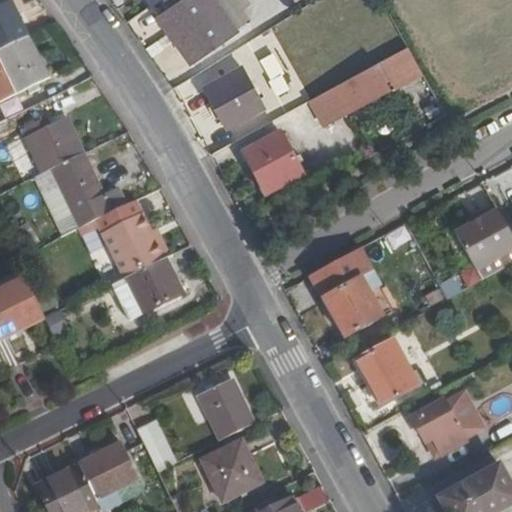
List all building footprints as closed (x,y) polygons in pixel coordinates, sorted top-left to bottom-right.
[(180,0),(161,14),(192,60),(243,24),(238,16),(244,12),(235,0),(180,0)] [(0,50),(30,36),(12,1),(0,7),(0,50)] [(238,16),(243,24),(250,20),(244,12),(238,16)] [(50,77),(30,36),(0,50),(0,101),(0,102),(30,87),(32,92),(41,88),(39,83),(50,77)] [(407,46),(375,63),(389,88),(420,71),(407,46)] [(375,63),(309,98),(323,124),(389,88),(375,63)] [(203,84),(226,126),(264,106),(241,64),(203,84)] [(269,75),(281,97),(292,91),(280,69),(269,75)] [(23,139),(42,176),(85,154),(66,117),(40,131),(36,124),(23,130),(27,138),(23,139)] [(240,151),(263,192),(301,172),(279,129),(240,151)] [(42,176),(32,180),(46,209),(68,198),(78,217),(109,201),(106,195),(85,154),(42,176)] [(78,217),(83,228),(128,205),(119,189),(106,195),(109,201),(78,217)] [(46,209),(62,239),(83,228),(78,217),(68,198),(46,209)] [(455,236),(478,279),(511,261),(511,241),(507,233),(497,213),(455,236)] [(100,236),(123,280),(129,277),(164,259),(149,231),(141,215),(100,236)] [(25,242),(34,238),(28,225),(19,230),(25,242)] [(166,258),(169,257),(155,229),(149,231),(164,259),(165,259),(166,258)] [(319,298),(341,337),(380,316),(359,277),(369,271),(356,248),(307,275),(319,298)] [(123,280),(112,286),(129,321),(182,294),(165,259),(164,259),(129,277),(123,280)] [(0,341),(42,321),(21,279),(0,290),(0,341)] [(58,309),(43,317),(53,335),(68,327),(58,309)] [(353,362),(376,406),(416,385),(392,340),(353,362)] [(221,443),(253,427),(230,382),(198,398),(221,443)] [(409,416),(421,439),(428,435),(437,453),(463,440),(441,398),(409,416)] [(148,427),(137,432),(159,474),(170,469),(148,427)] [(207,462),(227,503),(262,486),(242,444),(207,462)] [(122,445),(80,467),(101,510),(101,511),(108,511),(147,493),(122,445)] [(511,493),(497,464),(436,498),(443,511),(495,511),(511,503),(511,493)] [(96,511),(101,510),(80,467),(38,489),(49,511),(96,511)] [(270,511),(297,511),(292,501),(270,511)]
